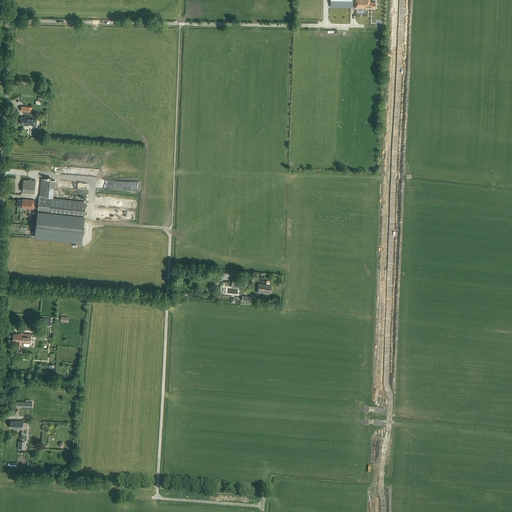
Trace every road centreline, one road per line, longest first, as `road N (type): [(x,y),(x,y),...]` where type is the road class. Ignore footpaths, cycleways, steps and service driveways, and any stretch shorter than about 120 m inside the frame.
road 1 (unclassified): [(307,26),(6,21)]
road 2 (track): [(170,230),(156,498)]
road 3 (track): [(3,171),(92,180),(89,223),(170,230)]
road 4 (track): [(179,24),(170,230)]
road 5 (unclassified): [(2,205),(6,21)]
road 6 (unclassified): [(172,296),(0,283)]
road 7 (track): [(156,498),(121,486),(0,477)]
